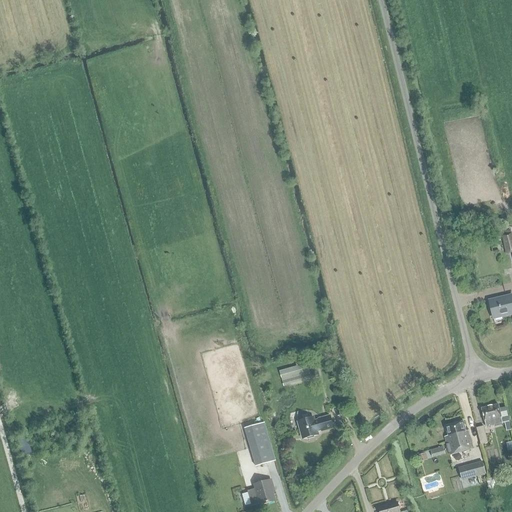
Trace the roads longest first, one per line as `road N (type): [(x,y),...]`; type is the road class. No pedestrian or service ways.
road 1 (unclassified): [(381,0),(478,382)]
road 2 (unclassified): [(315,511),(410,413),(478,382)]
